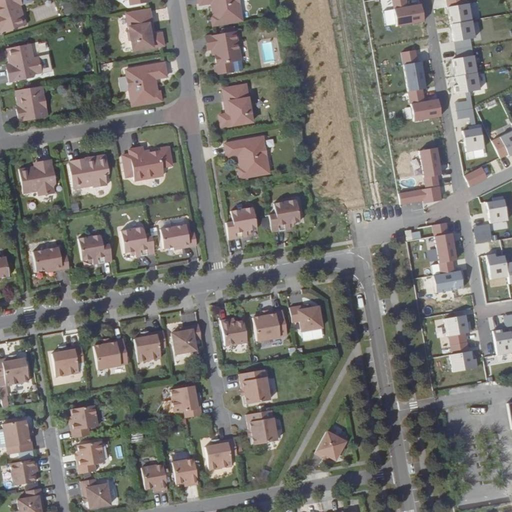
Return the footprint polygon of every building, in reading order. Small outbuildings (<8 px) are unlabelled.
[(0,0),(0,30),(22,24),(17,5),(18,4),(17,0),(0,0)] [(233,0),(193,0),(194,4),(209,1),(209,6),(207,7),(209,15),(205,16),(207,25),(237,20),(233,0)] [(391,0),(397,27),(423,22),(419,5),(407,7),(405,0),(391,0)] [(445,7),(448,24),(469,20),(466,4),(445,7)] [(126,40),(128,50),(159,45),(157,33),(149,34),(146,35),(146,32),(148,31),(146,24),(148,23),(145,9),(122,13),(125,29),(123,32),(124,39),(126,40)] [(472,37),(469,20),(448,24),(451,41),(472,37)] [(220,33),(200,36),(202,50),(208,49),(209,55),(210,55),(213,75),(229,72),(228,62),(236,61),(231,31),(226,32),(220,33)] [(451,42),(453,56),(471,54),(469,39),(451,42)] [(12,67),(2,69),(5,82),(29,77),(31,74),(38,73),(34,56),(30,57),(26,43),(2,48),(6,63),(11,63),(12,67)] [(401,53),(408,92),(422,89),(425,88),(421,62),(417,62),(415,50),(401,53)] [(452,59),(455,76),(476,73),(473,56),(452,59)] [(163,76),(160,62),(122,69),(128,105),(157,100),(155,91),(153,91),(152,83),(149,83),(148,78),(163,76)] [(479,90),(476,73),(455,76),(457,85),(454,86),(455,94),(479,90)] [(217,89),(219,102),(221,102),(222,110),(224,110),(225,113),(221,113),(214,115),(216,127),(247,121),(245,111),(247,109),(245,102),(243,100),(240,84),(217,89)] [(38,85),(11,90),(13,105),(14,108),(12,108),(14,121),(44,116),(38,85)] [(424,101),(422,89),(408,92),(413,121),(440,117),(437,99),(424,101)] [(478,127),(459,130),(463,152),(482,149),(478,127)] [(508,157),(511,154),(511,131),(499,138),(508,157)] [(258,136),(219,142),(221,156),(236,153),(237,158),(234,159),(236,168),(233,168),(234,177),(264,172),(258,136)] [(436,148),(417,151),(423,189),(438,186),(436,173),(440,172),(436,148)] [(129,176),(130,181),(159,176),(158,168),(168,166),(165,150),(146,154),(146,153),(139,154),(138,149),(125,151),(126,155),(128,171),(121,172),(122,178),(129,176)] [(102,154),(84,157),(85,161),(65,164),(69,188),(89,185),(89,187),(103,185),(101,173),(104,170),(102,154)] [(126,155),(118,156),(121,172),(128,171),(126,155)] [(31,171),(30,165),(15,168),(19,193),(33,191),(34,196),(51,193),(50,185),(52,183),(47,158),(35,160),(36,170),(31,171)] [(480,167),(461,175),(467,187),(486,179),(480,167)] [(423,189),(398,193),(400,205),(420,202),(420,204),(441,200),(438,186),(423,189)] [(492,201),(485,203),(489,223),(507,220),(502,196),(492,198),(492,201)] [(264,215),(267,232),(286,229),(285,227),(285,223),(288,223),(290,222),(295,222),(291,199),(269,203),(271,214),(264,215)] [(221,222),(224,240),(242,237),(242,235),(242,234),(241,231),(245,231),(246,230),(252,230),(248,207),(226,211),(228,221),(221,222)] [(476,242),(490,240),(486,219),(472,222),(476,242)] [(432,226),(434,236),(447,234),(445,223),(432,226)] [(192,245),(190,231),(183,233),(181,224),(156,228),(159,248),(169,247),(178,245),(178,248),(192,245)] [(150,253),(147,235),(141,236),(139,226),(116,230),(120,253),(127,251),(131,251),(131,254),(132,256),(150,253)] [(434,236),(438,263),(452,261),(456,260),(451,233),(447,234),(434,236)] [(108,261),(105,243),(98,244),(96,234),(74,238),(78,260),(84,259),(88,258),(89,262),(89,264),(108,261)] [(64,268),(62,254),(55,255),(53,247),(27,251),(30,271),(41,269),(50,268),(51,270),(64,268)] [(489,278),(506,275),(504,263),(503,255),(494,257),(493,253),(485,255),(489,278)] [(438,263),(440,275),(454,272),(452,261),(438,263)] [(459,271),(454,272),(440,275),(433,276),(436,293),(462,288),(459,271)] [(321,328),(318,307),(311,308),(304,309),(304,305),(289,308),(292,323),(299,321),(301,331),(321,328)] [(286,336),(282,310),(267,313),(267,315),(261,316),(252,318),(256,341),(286,336)] [(448,336),(450,345),(466,343),(465,334),(471,333),(469,323),(466,323),(464,316),(443,319),(446,336),(448,336)] [(247,342),(243,320),(234,322),(228,323),(228,319),(220,320),(225,346),(247,342)] [(201,339),(198,324),(183,327),(184,331),(178,332),(171,333),(174,354),(195,351),(194,341),(201,339)] [(511,348),(511,341),(511,327),(509,328),(509,331),(500,333),(500,329),(491,331),(495,355),(511,352),(511,348)] [(166,347),(163,330),(147,333),(148,337),(141,338),(133,339),(138,362),(160,358),(159,349),(166,347)] [(97,369),(127,364),(123,339),(108,341),(108,344),(102,345),(93,346),(97,369)] [(468,352),(466,343),(450,345),(452,354),(449,355),(452,372),(476,368),(475,359),(471,360),(470,351),(468,352)] [(83,362),(80,345),(65,348),(65,351),(59,352),(51,354),(55,377),(78,373),(76,363),(83,362)] [(325,356),(314,357),(315,364),(326,362),(325,356)] [(28,382),(24,358),(16,360),(10,361),(9,358),(0,359),(0,376),(4,376),(6,386),(28,382)] [(264,370),(238,374),(241,388),(241,389),(243,389),(244,395),(246,404),(269,400),(264,370)] [(184,418),(201,415),(199,400),(198,400),(195,400),(194,394),(193,386),(170,390),(174,413),(183,411),(184,418)] [(69,423),(72,438),(89,435),(88,428),(97,426),(93,405),(70,409),(71,416),(72,422),(69,422),(69,423)] [(271,410),(246,415),(248,429),(248,430),(251,429),(252,436),(253,445),(276,441),(271,410)] [(7,455),(32,450),(30,436),(30,435),(28,436),(27,429),(25,420),(2,424),(7,455)] [(141,431),(129,433),(131,442),(142,441),(141,431)] [(345,442),(326,432),(314,454),(321,458),(323,454),(328,457),(334,461),(345,442)] [(212,446),(204,447),(208,470),(231,466),(229,457),(236,455),(233,439),(219,441),(218,441),(219,444),(212,446)] [(100,441),(77,446),(78,452),(79,458),(76,459),(78,474),(96,471),(94,464),(103,462),(100,441)] [(36,467),(35,459),(10,464),(13,486),(35,482),(32,467),(36,467)] [(198,484),(193,459),(172,463),(175,484),(184,483),(189,482),(190,486),(198,484)] [(159,491),(167,490),(162,464),(141,468),(144,490),(153,488),(158,487),(159,491)] [(82,496),(86,495),(88,502),(89,509),(110,505),(106,484),(96,486),(95,479),(80,481),(82,496)] [(43,503),(40,489),(25,491),(26,498),(17,500),(18,511),(40,511),(40,510),(39,504),(43,503)]
